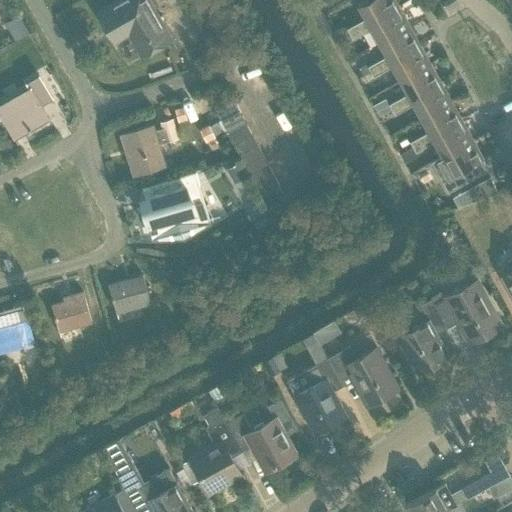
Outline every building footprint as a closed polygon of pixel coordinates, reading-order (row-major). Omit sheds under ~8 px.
[(116,0),(97,11),(114,41),(129,32),(142,55),(171,38),(149,0),(116,0)] [(397,5),(394,0),(358,0),(356,1),(364,16),(367,21),(397,5)] [(367,21),(364,16),(355,21),(361,32),(370,26),(378,40),(408,23),(397,5),(367,21)] [(361,32),(355,21),(346,26),(351,37),(361,32)] [(418,42),(408,23),(378,40),(385,54),(388,59),(418,42)] [(388,59),(385,54),(376,59),(382,69),(391,64),(398,78),(429,61),(418,42),(388,59)] [(382,69),(376,59),(366,64),(372,74),(382,69)] [(439,80),(429,61),(398,78),(406,91),(409,97),(439,80)] [(0,120),(2,119),(14,138),(49,118),(41,104),(52,98),(40,75),(26,83),(28,87),(0,102),(0,120)] [(439,80),(409,97),(406,91),(397,96),(403,107),(412,102),(419,115),(449,99),(439,80)] [(229,93),(211,103),(216,113),(235,104),(229,93)] [(403,107),(397,96),(387,102),(393,112),(403,107)] [(460,118),(449,99),(419,115),(427,129),(430,134),(460,118)] [(240,114),(235,104),(216,113),(221,124),(240,114)] [(182,107),(174,109),(177,120),(185,118),(182,107)] [(221,124),(227,134),(246,124),(240,114),(221,124)] [(173,118),(160,122),(162,128),(155,130),(153,125),(121,134),(133,175),(157,168),(154,157),(162,154),(159,144),(179,138),(173,118)] [(441,154),(471,137),(460,118),(430,134),(427,129),(418,134),(423,145),(433,140),(441,154)] [(209,123),(201,127),(207,139),(215,135),(209,123)] [(246,124),(227,134),(232,144),(251,134),(246,124)] [(256,144),(251,134),(232,144),(237,154),(256,144)] [(423,145),(418,134),(408,139),(414,150),(423,145)] [(441,155),(431,161),(448,191),(485,170),(479,160),(482,158),(471,137),(441,154),(441,155)] [(256,144),(237,154),(243,165),(262,154),(256,144)] [(405,162),(411,158),(406,149),(400,153),(405,162)] [(267,165),(262,154),(243,165),(248,175),(267,165)] [(237,160),(228,166),(236,179),(246,173),(237,160)] [(267,165),(248,175),(253,185),(273,175),(267,165)] [(196,169),(141,185),(144,197),(140,198),(152,237),(178,236),(183,235),(188,233),(210,220),(196,169)] [(278,185),(273,175),(253,185),(258,195),(278,185)] [(489,177),(468,189),(474,200),(498,192),(489,177)] [(264,205),(283,195),(278,185),(258,195),(264,205)] [(142,275),(108,284),(116,311),(150,302),(142,275)] [(431,297),(432,299),(448,327),(458,322),(469,341),(500,324),(480,287),(471,292),(468,285),(445,297),(442,291),(431,297)] [(74,298),(52,305),(59,331),(92,321),(83,292),(73,295),(74,298)] [(450,357),(437,333),(448,327),(432,299),(421,305),(428,319),(398,336),(410,358),(412,358),(420,372),(433,364),(433,366),(450,357)] [(24,309),(0,315),(0,342),(2,350),(33,341),(24,309)] [(323,326),(314,332),(319,341),(328,335),(323,326)] [(357,358),(350,346),(328,358),(333,368),(340,380),(351,375),(367,404),(399,387),(377,346),(357,358)] [(270,356),(260,361),(268,375),(277,370),(270,356)] [(340,380),(333,368),(328,358),(287,380),(315,433),(346,416),(329,386),(340,380)] [(174,468),(185,488),(202,479),(208,490),(240,473),(231,457),(242,451),(226,422),(224,418),(218,406),(204,414),(209,426),(206,428),(216,446),(191,459),(174,468)] [(243,413),(226,422),(242,451),(252,445),(265,469),(295,452),(276,417),(252,430),(243,413)] [(120,438),(103,447),(126,487),(125,488),(127,491),(138,511),(192,511),(168,468),(144,482),(120,438)] [(484,461),(490,472),(481,476),(487,486),(509,474),(498,453),(484,461)] [(511,485),(511,478),(509,474),(487,486),(493,497),(511,485)] [(409,511),(442,511),(447,510),(456,505),(444,483),(406,505),(409,511)] [(138,511),(127,491),(125,488),(83,511),(138,511)]
